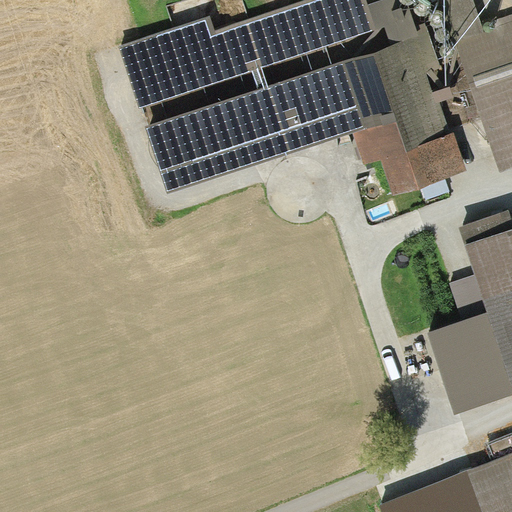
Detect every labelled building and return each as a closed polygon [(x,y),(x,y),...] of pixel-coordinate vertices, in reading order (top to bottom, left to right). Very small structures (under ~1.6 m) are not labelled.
[(207,19),(121,46),(140,106),(371,33),(360,0),(325,0),(212,36),(207,19)] [(472,0),(449,7),(498,165),(511,161),(511,18),(481,28),(472,0)] [(460,171),(416,41),(251,96),(271,154),(356,126),(367,160),(385,154),(397,192),(460,171)] [(511,391),(511,229),(511,227),(468,242),(494,317),(434,338),(458,410),(511,391)] [(511,511),(511,456),(469,473),(484,511),(511,511)]
